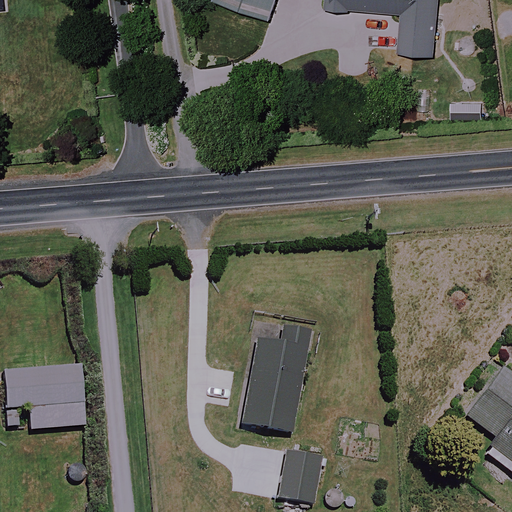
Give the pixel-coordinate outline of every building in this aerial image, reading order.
[(276,0),(215,0),(215,2),(270,20),(276,0)] [(398,55),(437,57),(439,0),(330,0),(330,11),(401,15),(398,55)] [(308,333),(283,329),(280,347),(256,343),(242,427),(290,435),(308,333)] [(28,415),(29,433),(83,429),(79,369),(3,374),(5,417),(7,433),(19,432),(18,416),(28,415)] [(511,378),(502,371),(466,420),(494,441),(483,456),(511,477),(511,378)] [(320,459),(286,453),(278,501),(312,506),(320,459)]
